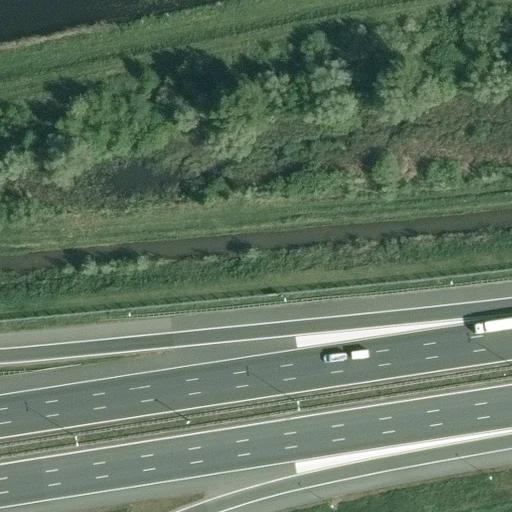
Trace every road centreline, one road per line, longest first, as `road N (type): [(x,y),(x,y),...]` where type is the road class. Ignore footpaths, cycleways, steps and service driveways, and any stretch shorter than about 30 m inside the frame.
road 1 (motorway): [(0,487),(511,406)]
road 2 (motorway): [(511,339),(0,416)]
road 3 (motorway): [(511,328),(393,320),(0,357)]
road 4 (motorway): [(200,511),(511,437)]
